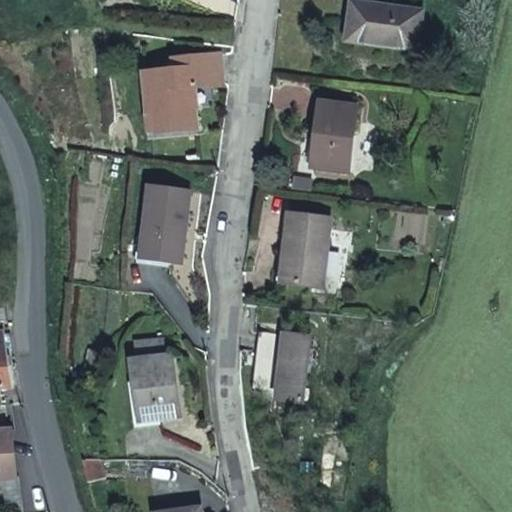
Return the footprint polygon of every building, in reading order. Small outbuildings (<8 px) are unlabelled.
[(426,12),(358,3),(352,41),(421,50),(426,12)] [(165,129),(204,123),(199,82),(233,76),(228,46),(180,54),(182,66),(153,69),(156,110),(161,109),(165,129)] [(363,102),(325,96),(316,161),(354,166),(363,102)] [(156,181),(146,252),(188,257),(196,186),(156,181)] [(336,213),(294,208),(285,275),(326,281),(336,213)] [(312,331),(261,324),(253,382),(276,385),(276,393),(305,397),(312,331)] [(0,386),(11,385),(1,332),(0,332),(0,386)] [(175,342),(135,344),(139,406),(180,403),(175,342)] [(204,511),(202,496),(157,501),(158,511),(204,511)]
